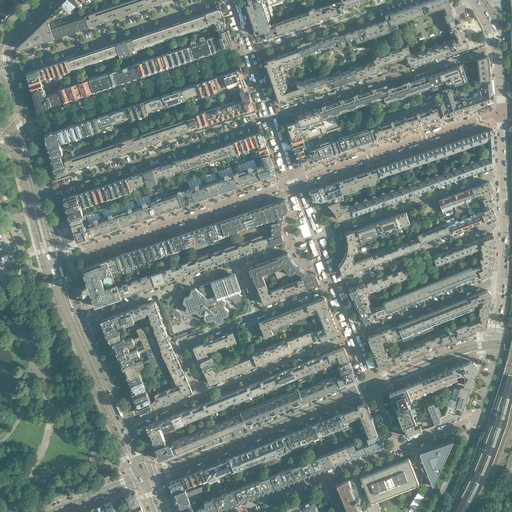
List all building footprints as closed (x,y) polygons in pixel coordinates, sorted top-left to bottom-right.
[(77,4),(73,0),(65,0),(62,3),(70,11),(71,10),(77,4)] [(104,21),(161,2),(166,0),(128,0),(129,1),(115,5),(115,3),(109,5),(109,7),(85,16),(88,26),(99,23),(104,21)] [(324,19),(320,8),(315,10),(314,8),(308,10),(310,13),(274,25),(268,5),(283,0),(282,0),(242,0),(243,0),(255,36),(262,34),(262,36),(263,36),(263,38),(264,39),(265,39),(266,38),(266,39),(316,22),(315,20),(318,19),(318,21),(324,19)] [(351,5),(349,0),(339,0),(340,1),(336,2),(338,7),(339,7),(339,8),(344,7),(343,5),(346,4),(347,6),(351,5)] [(437,9),(433,0),(427,0),(422,2),(421,1),(420,1),(424,14),(437,9)] [(450,7),(448,1),(448,0),(433,0),(437,9),(443,7),(443,9),(450,7)] [(424,14),(420,1),(415,3),(415,4),(407,7),(411,18),(412,18),(424,14)] [(344,8),(344,7),(339,8),(339,7),(338,7),(336,2),(335,3),(337,11),(339,10),(340,13),(342,13),(343,12),(344,11),(344,10),(344,9),(344,8)] [(70,11),(62,3),(62,4),(59,7),(58,7),(65,14),(71,12),(70,11)] [(338,12),(337,11),(335,3),(320,8),(324,19),(330,17),(330,15),(332,15),(332,16),(340,13),(339,12),(338,12)] [(65,14),(58,7),(55,10),(54,10),(55,11),(59,16),(65,14)] [(411,18),(407,7),(394,11),(398,23),(404,21),(404,22),(408,21),(408,19),(411,18)] [(447,22),(444,15),(445,14),(443,9),(443,7),(437,9),(424,14),(412,18),(417,32),(447,22)] [(454,19),(450,10),(451,9),(450,7),(443,9),(445,14),(444,15),(447,22),(448,21),(454,19)] [(223,17),(220,9),(220,10),(220,9),(219,8),(210,12),(205,13),(208,21),(222,16),(223,18),(223,17)] [(398,23),(394,11),(390,13),(389,12),(388,13),(384,15),(386,19),(385,20),(383,20),(387,32),(398,28),(396,23),(398,23)] [(209,24),(208,21),(205,13),(191,18),(195,29),(209,24)] [(54,38),(50,27),(49,22),(52,18),(53,18),(50,15),(43,22),(47,34),(42,36),(44,41),(54,38)] [(88,26),(85,16),(85,15),(67,21),(71,32),(72,32),(73,32),(73,31),(78,30),(79,30),(80,30),(80,29),(81,29),(85,27),(86,27),(87,27),(88,27),(88,26)] [(224,21),(223,18),(222,16),(208,21),(209,24),(209,26),(214,24),(216,28),(213,29),(213,30),(226,26),(224,21)] [(195,29),(191,18),(176,23),(180,34),(195,29)] [(422,47),(453,36),(454,39),(451,40),(452,40),(446,42),(445,42),(443,43),(440,44),(444,55),(446,54),(446,55),(447,55),(447,54),(449,53),(449,54),(451,53),(452,52),(453,52),(454,52),(456,52),(456,51),(457,51),(458,51),(459,51),(459,50),(461,49),(456,33),(463,31),(463,30),(463,29),(462,27),(461,26),(462,25),(461,23),(460,23),(460,22),(455,24),(454,19),(448,21),(447,22),(417,32),(422,47)] [(387,32),(383,20),(379,22),(378,22),(376,23),(375,23),(371,25),(374,36),(387,32)] [(71,32),(67,21),(50,27),(54,38),(55,38),(56,38),(57,37),(61,35),(62,35),(63,35),(64,35),(64,34),(69,33),(70,33),(71,33),(71,32)] [(47,34),(43,22),(33,32),(31,34),(33,39),(37,37),(39,43),(44,41),(42,36),(47,34)] [(180,34),(176,23),(162,28),(165,39),(180,34)] [(374,36),(371,25),(366,26),(365,26),(363,27),(358,29),(362,40),(374,36)] [(229,36),(226,27),(225,26),(226,26),(213,30),(211,31),(213,36),(215,41),(229,36)] [(165,39),(162,28),(147,33),(151,44),(165,39)] [(345,45),(344,42),(346,41),(345,40),(346,39),(347,40),(349,45),(362,40),(358,29),(353,31),(353,30),(350,31),(350,32),(344,34),(339,36),(338,32),(337,32),(336,31),(333,33),(332,34),(321,37),(320,37),(317,38),(316,38),(315,38),(316,39),(305,43),(304,42),(301,43),(300,44),(297,45),(298,49),(301,57),(301,56),(338,43),(339,47),(345,45)] [(468,47),(466,39),(464,34),(464,32),(463,31),(456,33),(461,49),(463,49),(464,49),(464,48),(468,47)] [(151,44),(147,33),(132,38),(136,49),(151,44)] [(212,52),(207,38),(205,33),(201,34),(202,37),(207,53),(212,52)] [(39,43),(37,37),(33,39),(31,34),(19,45),(19,46),(19,47),(19,48),(19,49),(20,49),(21,49),(30,46),(39,43)] [(198,56),(193,41),(191,36),(187,37),(189,43),(194,58),(198,56)] [(218,50),(218,49),(215,41),(213,36),(207,38),(212,52),(218,50)] [(232,45),(229,36),(215,41),(218,49),(225,47),(232,45)] [(207,53),(202,37),(200,38),(201,41),(198,42),(203,55),(207,53)] [(137,54),(136,49),(132,38),(116,43),(119,53),(121,60),(137,54)] [(203,55),(198,42),(196,43),(195,40),(193,41),(198,56),(203,55)] [(119,53),(116,43),(105,47),(99,49),(103,59),(109,57),(110,60),(114,58),(113,56),(119,53)] [(194,58),(189,43),(186,44),(187,46),(184,47),(188,60),(192,58),(194,58)] [(342,84),(380,71),(382,70),(382,68),(381,68),(380,66),(402,58),(403,58),(404,58),(404,59),(406,58),(408,63),(408,64),(408,66),(409,66),(409,67),(420,63),(420,64),(421,63),(422,63),(423,62),(424,63),(425,62),(424,62),(426,61),(423,50),(420,51),(420,50),(417,51),(417,52),(413,54),(413,53),(411,53),(410,53),(407,43),(402,45),(402,46),(371,57),(373,62),(353,68),(353,69),(330,76),(328,70),(327,69),(322,71),(321,72),(322,74),(301,81),(299,77),(298,77),(295,68),(295,67),(304,64),(301,57),(298,49),(297,49),(295,50),(294,51),(293,51),(292,51),(290,51),(290,52),(289,52),(288,52),(286,53),(285,54),(284,53),(282,54),(282,55),(280,55),(278,56),(277,56),(264,61),(277,101),(283,99),(283,100),(285,99),(286,99),(291,97),(292,97),(292,96),(296,94),(297,95),(299,94),(299,93),(300,93),(301,93),(302,93),(302,92),(304,92),(305,92),(305,93),(306,92),(307,91),(328,84),(330,88),(332,87),(333,88),(338,87),(337,85),(338,85),(339,86),(342,85),(342,84)] [(444,55),(440,44),(437,45),(434,46),(429,48),(428,47),(426,48),(426,49),(423,50),(426,61),(429,60),(429,61),(430,60),(431,59),(432,60),(433,59),(437,57),(437,58),(438,58),(439,57),(440,56),(441,57),(442,56),(444,55)] [(188,60),(184,47),(178,49),(182,62),(184,61),(186,60),(188,60)] [(103,59),(99,49),(94,51),(89,52),(88,52),(89,53),(84,54),(83,54),(87,64),(93,62),(94,65),(98,64),(97,61),(103,59)] [(182,62),(178,49),(172,51),(176,64),(178,63),(180,62),(182,62)] [(176,64),(172,51),(166,53),(170,65),(172,65),(173,65),(173,64),(176,64)] [(170,65),(166,53),(160,55),(164,67),(166,67),(168,66),(170,65)] [(87,64),(83,54),(67,60),(70,70),(77,68),(78,71),(81,69),(80,66),(87,64)] [(164,68),(164,67),(160,55),(154,57),(158,69),(162,68),(164,68)] [(490,67),(489,57),(488,57),(488,56),(487,56),(476,60),(477,69),(490,67)] [(158,69),(154,57),(148,59),(153,72),(155,71),(158,69)] [(153,72),(148,59),(143,61),(147,73),(150,72),(153,72)] [(147,73),(143,61),(137,63),(141,75),(143,75),(147,73)] [(63,76),(58,63),(53,64),(57,77),(59,81),(63,80),(64,79),(63,76)] [(117,83),(113,71),(110,63),(104,65),(107,73),(111,86),(112,85),(117,83)] [(141,75),(137,63),(113,71),(117,83),(120,82),(121,82),(122,82),(125,81),(132,78),(137,77),(141,75)] [(57,77),(53,64),(49,66),(52,76),(54,75),(55,78),(57,77)] [(469,77),(464,64),(438,73),(441,81),(444,80),(446,84),(442,85),(444,90),(450,88),(451,87),(450,83),(453,82),(454,85),(469,80),(470,80),(469,77)] [(49,80),(44,67),(39,69),(41,75),(45,86),(50,84),(49,80)] [(491,79),(490,71),(490,67),(477,69),(478,81),(483,80),(491,79)] [(41,82),(39,76),(41,75),(39,69),(28,73),(27,75),(27,77),(28,78),(28,80),(29,82),(30,85),(41,82)] [(247,89),(242,73),(240,69),(235,70),(239,83),(238,83),(240,90),(241,91),(247,89)] [(239,83),(235,70),(234,71),(223,74),(230,92),(230,94),(240,90),(238,83),(239,83)] [(111,86),(107,73),(101,75),(105,87),(111,86)] [(443,90),(440,83),(441,82),(441,81),(438,73),(428,76),(432,87),(432,88),(433,88),(435,93),(442,90),(443,90)] [(230,92),(223,74),(218,76),(222,89),(227,87),(227,89),(228,93),(230,92)] [(105,87),(101,75),(89,79),(93,92),(98,90),(100,90),(100,89),(105,87)] [(222,89),(218,76),(212,78),(213,78),(217,91),(221,89),(221,91),(223,91),(222,89)] [(432,87),(428,76),(425,77),(424,77),(420,78),(420,79),(415,81),(418,91),(431,87),(432,87)] [(218,96),(217,91),(213,78),(207,80),(211,93),(214,92),(216,97),(218,96)] [(93,92),(89,79),(83,81),(87,93),(93,92)] [(493,100),(493,94),(492,94),(492,87),(491,80),(491,79),(483,80),(483,83),(480,84),(480,87),(482,87),(482,88),(477,90),(478,91),(473,93),(474,96),(466,99),(456,102),(459,112),(481,104),(486,103),(493,100)] [(70,99),(65,87),(63,80),(59,81),(57,82),(60,92),(63,102),(70,99)] [(211,93),(207,80),(201,82),(205,95),(211,93)] [(87,93),(83,81),(77,83),(81,96),(87,93)] [(418,91),(415,81),(409,83),(408,82),(404,83),(404,85),(399,86),(403,97),(418,91)] [(42,87),(42,85),(41,82),(30,85),(32,90),(42,87)] [(205,95),(201,82),(195,84),(198,95),(199,97),(205,95)] [(81,96),(77,83),(71,85),(76,97),(81,96)] [(198,95),(195,84),(189,86),(189,87),(187,87),(186,87),(181,89),(184,100),(198,95)] [(76,97),(71,85),(65,87),(70,99),(76,97)] [(403,97),(399,86),(388,90),(386,85),(375,89),(374,89),(371,90),(370,91),(365,93),(368,103),(382,99),(383,104),(386,103),(385,102),(388,101),(388,102),(403,97)] [(63,102),(60,92),(46,97),(43,87),(42,87),(32,90),(32,91),(37,111),(49,107),(49,105),(51,105),(52,106),(63,102)] [(251,99),(249,94),(247,88),(247,89),(241,91),(240,91),(242,99),(243,101),(251,99)] [(466,99),(465,96),(466,96),(463,89),(451,93),(450,88),(444,90),(443,90),(442,90),(444,96),(447,105),(456,102),(466,99)] [(184,100),(181,89),(161,96),(164,107),(184,100)] [(368,103),(365,93),(359,95),(358,94),(354,95),(354,96),(349,98),(352,109),(368,103)] [(241,113),(237,101),(235,94),(229,95),(236,114),(241,113)] [(236,114),(229,95),(224,97),(230,116),(236,114)] [(165,108),(164,107),(161,96),(143,101),(148,114),(165,108)] [(416,114),(415,112),(418,111),(419,113),(429,110),(428,108),(431,107),(432,109),(436,107),(440,118),(447,116),(448,116),(452,114),(459,112),(456,102),(447,105),(444,96),(442,96),(442,98),(443,101),(435,103),(434,100),(371,121),(373,128),(378,127),(377,125),(380,124),(380,126),(390,123),(390,120),(393,119),(393,122),(403,118),(403,116),(405,115),(406,117),(416,114)] [(230,116),(224,97),(219,99),(219,101),(225,118),(230,116)] [(352,109),(349,98),(343,100),(342,99),(340,100),(338,101),(338,102),(333,103),(337,114),(352,109)] [(246,111),(243,101),(242,99),(237,101),(241,113),(246,111)] [(254,108),(251,99),(243,101),(246,111),(253,108),(254,108)] [(148,114),(143,101),(143,102),(142,102),(141,102),(136,104),(134,104),(134,105),(132,105),(136,118),(148,114)] [(225,118),(219,101),(214,103),(220,120),(225,118)] [(220,120),(214,103),(209,105),(209,106),(210,108),(213,118),(214,121),(220,120)] [(341,127),(337,114),(333,103),(327,105),(326,105),(323,106),(322,107),(319,108),(322,119),(327,132),(331,131),(336,129),(341,127)] [(136,118),(132,105),(131,105),(130,106),(129,106),(126,107),(130,119),(136,118)] [(130,119),(126,107),(108,113),(112,125),(130,119)] [(423,124),(428,122),(429,123),(431,122),(430,121),(438,119),(438,120),(440,119),(440,118),(436,107),(432,109),(431,107),(428,108),(429,110),(419,113),(418,111),(415,112),(416,114),(406,117),(405,115),(403,116),(403,118),(393,122),(393,119),(390,120),(390,123),(380,126),(380,124),(377,125),(378,127),(373,128),(377,139),(377,140),(379,140),(379,139),(386,136),(387,137),(389,136),(388,135),(393,134),(394,135),(398,133),(398,132),(403,131),(403,132),(405,131),(405,130),(412,127),(413,128),(415,128),(414,127),(419,125),(420,126),(424,125),(423,124)] [(213,118),(210,108),(209,108),(209,110),(205,111),(209,123),(214,122),(214,121),(213,118)] [(304,125),(322,119),(319,108),(316,109),(316,108),(315,108),(313,109),(313,110),(307,112),(307,111),(306,111),(305,112),(304,112),(305,113),(297,115),(299,120),(298,120),(297,119),(296,120),(295,120),(296,121),(286,124),(287,125),(286,126),(290,138),(306,133),(304,125)] [(209,123),(205,111),(199,113),(203,125),(209,123)] [(198,127),(194,115),(193,113),(186,115),(187,118),(153,130),(152,127),(135,133),(136,136),(119,141),(118,139),(112,141),(113,144),(91,151),(71,158),(70,155),(63,157),(64,160),(66,165),(68,171),(198,127)] [(112,125),(108,113),(97,117),(101,129),(112,125)] [(203,125),(199,113),(194,115),(198,127),(203,125)] [(101,129),(97,117),(91,119),(95,131),(97,137),(99,136),(98,134),(100,133),(101,136),(103,135),(101,129)] [(95,131),(91,119),(85,121),(89,133),(95,131)] [(327,132),(322,119),(304,125),(306,133),(307,133),(309,138),(312,137),(317,136),(322,134),(327,132)] [(372,141),(365,121),(364,119),(360,121),(363,131),(367,143),(372,141)] [(373,128),(371,121),(370,120),(365,121),(372,141),(377,139),(373,128)] [(89,133),(85,121),(80,123),(83,135),(89,133)] [(83,135),(80,123),(74,125),(78,136),(83,135)] [(362,144),(358,133),(355,123),(350,124),(354,134),(357,146),(362,144)] [(78,136),(74,125),(74,124),(68,126),(68,127),(72,138),(78,136)] [(72,138),(68,127),(62,128),(66,140),(72,138)] [(66,140),(62,128),(62,129),(61,129),(57,130),(60,141),(61,142),(66,140)] [(348,149),(344,136),(339,138),(337,132),(336,129),(331,131),(332,133),(335,141),(339,152),(348,149)] [(60,141),(57,130),(54,131),(52,132),(50,132),(49,133),(47,134),(46,134),(45,134),(45,135),(45,136),(42,137),(45,146),(45,147),(48,146),(59,142),(59,141),(60,141)] [(367,143),(363,131),(358,133),(362,144),(367,143)] [(491,142),(487,131),(482,132),(485,141),(488,140),(488,142),(491,142)] [(266,144),(263,135),(262,133),(261,132),(256,134),(260,146),(266,144)] [(309,143),(309,142),(308,139),(309,138),(307,133),(306,133),(290,138),(293,149),(309,143)] [(353,147),(349,136),(348,133),(343,134),(344,136),(348,149),(353,147)] [(260,146),(256,134),(251,135),(255,145),(257,144),(258,147),(260,146)] [(325,144),(323,136),(322,134),(317,136),(318,138),(321,146),(324,157),(329,155),(325,144)] [(357,146),(354,134),(349,136),(353,147),(357,146)] [(482,145),(478,134),(474,135),(477,144),(479,143),(480,145),(482,145)] [(250,147),(247,137),(242,139),(246,151),(248,151),(249,150),(248,148),(250,147)] [(473,148),(469,137),(465,138),(468,147),(470,146),(471,148),(473,148)] [(246,151),(242,139),(237,140),(240,150),(244,149),(244,152),(246,151)] [(464,151),(460,140),(456,141),(459,150),(461,149),(462,151),(464,151)] [(339,152),(335,141),(330,142),(334,154),(339,152)] [(61,148),(59,142),(48,146),(50,152),(61,148)] [(236,153),(233,142),(219,147),(222,158),(236,153)] [(320,159),(316,148),(314,142),(309,143),(315,160),(320,159)] [(334,154),(330,142),(325,144),(329,155),(334,154)] [(491,142),(488,142),(487,142),(487,148),(485,149),(485,150),(494,150),(493,142),(491,142)] [(315,160),(309,143),(293,149),(299,164),(301,165),(315,160)] [(455,154),(452,143),(447,144),(450,153),(452,152),(453,154),(455,154)] [(257,152),(268,149),(266,144),(260,146),(258,147),(259,149),(257,150),(256,148),(251,149),(253,154),(254,153),(257,152)] [(324,157),(321,146),(316,148),(320,159),(324,157)] [(446,157),(443,146),(438,147),(441,156),(443,155),(444,157),(446,157)] [(222,158),(219,147),(205,151),(209,162),(222,158)] [(63,154),(61,148),(50,152),(51,158),(60,155),(63,154)] [(437,160),(434,149),(429,150),(432,159),(434,158),(435,160),(437,160)] [(494,158),(494,150),(485,150),(485,152),(488,152),(488,157),(488,159),(494,158)] [(209,163),(209,162),(205,151),(199,153),(202,164),(203,165),(208,163),(209,163)] [(429,163),(425,152),(420,153),(423,162),(426,161),(426,163),(429,163)] [(202,164),(199,153),(180,160),(183,168),(184,171),(185,171),(184,170),(202,164)] [(275,172),(273,165),(269,154),(261,156),(256,158),(254,159),(261,179),(274,174),(275,172)] [(62,160),(60,155),(51,158),(53,163),(62,160)] [(420,166),(416,155),(412,156),(414,165),(417,164),(417,166),(420,166)] [(489,166),(485,158),(483,159),(482,157),(480,157),(484,168),(489,166)] [(494,164),(494,158),(488,159),(488,157),(485,158),(489,166),(494,164)] [(411,169),(407,158),(403,159),(406,168),(408,167),(409,169),(411,169)] [(261,179),(254,159),(236,165),(242,185),(261,179)] [(65,166),(64,163),(63,164),(62,160),(53,163),(54,167),(53,167),(53,170),(65,166)] [(174,171),(183,168),(180,160),(153,169),(155,177),(165,174),(165,176),(174,173),(174,171)] [(480,169),(477,161),(474,162),(473,160),(471,160),(475,171),(480,169)] [(402,172),(398,161),(394,162),(397,171),(399,170),(400,172),(402,172)] [(242,185),(236,165),(235,163),(230,165),(231,167),(237,186),(242,185)] [(471,173),(468,164),(465,165),(464,163),(463,164),(466,174),(471,173)] [(393,175),(389,164),(385,165),(388,174),(390,173),(391,175),(393,175)] [(68,171),(66,165),(65,166),(53,170),(54,172),(55,172),(56,175),(61,174),(61,173),(68,171)] [(462,176),(459,167),(456,168),(455,166),(454,167),(457,177),(462,176)] [(237,186),(231,167),(188,182),(194,201),(237,186)] [(384,178),(380,167),(376,169),(379,177),(382,176),(382,178),(384,178)] [(157,181),(155,177),(153,169),(142,172),(145,182),(149,192),(153,191),(151,183),(157,181)] [(381,185),(379,177),(376,169),(338,181),(343,198),(381,185)] [(453,179),(450,170),(447,171),(447,169),(445,170),(449,180),(453,179)] [(145,182),(142,172),(128,177),(131,186),(145,182)] [(444,182),(441,174),(438,175),(438,172),(436,173),(440,184),(444,182)] [(435,185),(432,177),(430,178),(429,176),(427,176),(431,187),(435,185)] [(132,190),(131,186),(128,177),(123,179),(127,191),(132,190)] [(127,191),(123,179),(118,181),(122,193),(127,191)] [(426,188),(423,180),(421,181),(420,179),(418,179),(422,190),(426,188)] [(194,201),(188,182),(187,180),(178,183),(178,185),(185,204),(194,201)] [(123,196),(122,193),(118,181),(112,183),(116,195),(116,196),(118,202),(124,201),(123,196)] [(343,198),(338,181),(322,187),(328,203),(343,198)] [(491,191),(491,189),(493,188),(491,182),(489,181),(482,184),(481,184),(480,184),(480,185),(471,188),(475,198),(490,192),(491,191)] [(116,195),(112,183),(112,182),(106,184),(106,185),(110,197),(116,195)] [(418,192),(418,191),(415,183),(412,184),(411,182),(409,182),(413,193),(418,192)] [(93,236),(185,204),(178,185),(87,216),(88,219),(93,236)] [(110,197),(106,185),(104,185),(102,186),(101,186),(105,199),(110,197)] [(409,195),(406,186),(403,187),(402,185),(401,186),(404,196),(409,195)] [(105,199),(101,186),(95,188),(99,201),(105,199)] [(328,203),(322,187),(322,186),(311,190),(310,190),(309,190),(308,191),(308,192),(309,193),(310,192),(312,199),(314,199),(317,200),(320,200),(323,202),(325,203),(327,203),(328,203)] [(99,201),(95,188),(89,190),(93,203),(99,201)] [(400,198),(397,189),(394,190),(393,188),(392,189),(395,199),(400,198)] [(476,201),(475,198),(471,188),(457,193),(452,195),(453,195),(446,197),(445,198),(438,200),(442,211),(448,209),(452,208),(452,206),(454,205),(456,213),(468,209),(465,201),(467,201),(468,202),(472,201),(473,202),(476,201)] [(93,203),(89,190),(83,192),(87,204),(92,203),(93,203)] [(391,201),(388,192),(385,193),(384,191),(383,192),(387,203),(391,201)] [(87,204),(83,192),(78,194),(79,199),(82,206),(87,204)] [(494,202),(494,201),(493,199),(493,198),(493,197),(492,197),(491,194),(490,192),(475,198),(476,201),(480,209),(490,206),(492,205),(494,204),(494,202)] [(79,202),(78,199),(79,199),(78,194),(63,199),(66,206),(79,202)] [(382,204),(379,196),(376,197),(376,194),(374,195),(378,206),(382,204)] [(351,215),(347,205),(345,198),(344,198),(343,198),(328,203),(327,203),(327,204),(331,208),(333,210),(335,213),(336,215),(338,218),(340,219),(351,215)] [(373,207),(370,199),(367,200),(367,198),(365,198),(369,209),(373,207)] [(286,213),(289,208),(288,205),(286,200),(284,199),(273,203),(279,221),(283,220),(284,216),(283,214),(286,213)] [(364,210),(361,202),(359,203),(358,201),(356,201),(360,212),(364,210)] [(81,208),(79,202),(66,206),(68,213),(81,208)] [(279,221),(273,203),(268,205),(273,219),(268,221),(269,225),(279,221)] [(355,214),(352,205),(350,206),(349,204),(347,205),(351,215),(355,214)] [(273,219),(268,205),(263,207),(268,221),(273,219)] [(496,215),(493,207),(492,205),(490,206),(480,209),(480,211),(480,212),(484,221),(487,220),(489,219),(490,219),(491,219),(491,218),(495,217),(496,215)] [(269,225),(268,221),(263,207),(234,217),(238,230),(239,233),(257,227),(259,233),(267,230),(266,226),(269,225)] [(83,214),(81,208),(68,213),(69,219),(83,214)] [(476,224),(484,221),(480,212),(474,214),(474,213),(470,215),(471,216),(467,218),(466,215),(460,217),(461,220),(458,221),(457,220),(455,221),(453,217),(446,220),(446,221),(450,232),(451,233),(459,230),(465,228),(469,226),(476,224)] [(88,219),(87,216),(86,213),(83,214),(69,219),(71,225),(88,219)] [(407,227),(402,213),(398,214),(402,225),(403,224),(405,228),(407,227)] [(311,217),(317,233),(322,231),(316,215),(311,217)] [(399,230),(394,216),(379,221),(384,234),(393,231),(393,233),(399,231),(399,230)] [(238,230),(234,217),(229,218),(233,231),(238,230)] [(233,231),(229,218),(224,220),(229,233),(233,231)] [(93,236),(88,219),(71,225),(76,241),(93,236)] [(229,233),(224,220),(219,222),(224,234),(229,233)] [(282,229),(282,224),(283,220),(279,221),(269,225),(266,226),(267,230),(270,238),(282,233),(282,229)] [(384,234),(379,221),(375,222),(379,233),(381,232),(382,236),(384,235),(384,234)] [(450,232),(446,221),(431,227),(435,237),(438,236),(439,237),(441,236),(441,235),(450,232)] [(224,234),(219,222),(213,224),(217,236),(218,239),(225,237),(224,234)] [(379,233),(375,222),(375,223),(356,229),(359,236),(360,241),(361,243),(369,240),(369,238),(374,236),(374,235),(379,233)] [(217,236),(213,224),(207,226),(212,238),(217,236)] [(212,238),(207,226),(202,227),(207,239),(212,238)] [(209,246),(207,239),(202,227),(197,229),(201,241),(204,248),(209,246)] [(262,247),(282,240),(283,238),(282,233),(270,238),(267,230),(259,233),(257,227),(239,233),(239,234),(238,235),(239,239),(240,242),(231,245),(235,257),(262,247)] [(426,241),(435,237),(431,227),(420,231),(421,233),(416,235),(416,236),(412,238),(416,248),(421,246),(420,243),(423,242),(424,243),(426,242),(426,241)] [(201,241),(197,229),(191,231),(196,243),(201,241)] [(359,236),(356,229),(344,234),(345,235),(345,236),(345,237),(345,238),(346,240),(359,236)] [(196,243),(191,231),(186,233),(192,249),(197,247),(196,243)] [(192,249),(186,233),(181,235),(187,251),(192,249)] [(494,243),(493,241),(495,241),(492,234),(468,243),(472,251),(476,250),(480,248),(481,250),(485,248),(485,247),(494,243)] [(187,252),(187,251),(181,235),(171,238),(175,250),(177,255),(187,252)] [(360,241),(359,236),(346,240),(346,242),(346,243),(346,244),(346,246),(360,241)] [(175,250),(171,238),(166,240),(170,252),(175,250)] [(416,248),(412,238),(391,245),(395,256),(404,253),(404,254),(407,253),(407,252),(416,248)] [(172,258),(170,252),(166,240),(160,242),(164,254),(166,260),(172,258)] [(366,252),(366,249),(365,246),(363,247),(361,243),(360,241),(346,246),(346,247),(346,248),(345,250),(345,251),(345,252),(345,253),(344,254),(344,256),(344,257),(343,258),(342,259),(341,261),(352,257),(365,252),(366,252)] [(164,254),(160,242),(154,243),(154,244),(158,256),(164,254)] [(235,257),(231,245),(230,243),(217,248),(222,261),(235,257)] [(472,251),(468,243),(464,244),(464,243),(461,244),(462,245),(458,247),(462,257),(472,253),(472,251)] [(493,249),(493,247),(495,247),(494,243),(485,247),(485,248),(481,250),(480,248),(476,250),(478,255),(493,249)] [(158,256),(154,244),(149,245),(153,257),(158,256)] [(153,257),(149,245),(143,247),(147,260),(153,257)] [(395,256),(391,245),(371,253),(375,264),(384,260),(384,261),(387,260),(387,259),(395,256)] [(222,261),(217,248),(216,246),(209,249),(211,252),(204,255),(208,266),(222,261)] [(145,260),(147,260),(143,247),(126,253),(130,265),(132,270),(132,272),(144,268),(143,265),(142,264),(145,262),(145,260)] [(462,257),(458,247),(454,248),(454,247),(451,248),(452,249),(448,251),(452,260),(462,257)] [(494,258),(494,257),(492,253),(495,252),(493,249),(478,255),(482,265),(492,261),(493,261),(492,259),(494,258)] [(452,260),(448,251),(439,254),(439,253),(436,254),(436,255),(433,256),(436,266),(452,260)] [(370,266),(365,252),(352,257),(357,269),(357,270),(358,270),(370,266)] [(375,264),(371,253),(368,255),(366,252),(365,252),(370,266),(375,264)] [(130,265),(126,253),(120,255),(124,267),(130,265)] [(208,266),(204,255),(198,257),(196,253),(190,256),(195,271),(208,266)] [(319,283),(316,276),(315,274),(313,274),(311,273),(310,273),(308,272),(306,272),(304,271),(303,270),(302,269),(300,268),(299,267),(298,267),(298,266),(297,265),(295,264),(293,262),(292,261),(291,259),(291,258),(290,257),(289,255),(288,254),(286,254),(286,253),(278,256),(278,257),(285,275),(299,270),(302,278),(306,288),(319,283)] [(124,267),(120,255),(114,257),(119,269),(121,276),(124,275),(123,273),(124,273),(123,269),(125,269),(124,267)] [(195,271),(190,256),(183,258),(184,262),(177,264),(181,276),(195,271)] [(285,275),(278,257),(278,256),(264,262),(267,272),(273,270),(276,278),(285,275)] [(119,269),(114,257),(107,259),(112,273),(117,271),(117,270),(119,269)] [(357,269),(352,257),(341,261),(340,262),(339,264),(338,264),(342,274),(357,269)] [(114,278),(112,273),(107,259),(106,260),(106,259),(82,268),(86,280),(83,281),(83,280),(82,281),(84,285),(79,287),(81,293),(86,291),(87,295),(87,296),(88,296),(88,295),(91,294),(95,306),(119,298),(121,297),(118,287),(117,288),(114,278)] [(494,270),(493,269),(492,265),(494,264),(493,261),(492,261),(482,265),(476,267),(478,271),(483,269),(484,271),(479,273),(480,277),(492,273),(492,271),(494,270)] [(262,274),(267,272),(264,262),(255,265),(255,266),(253,267),(253,266),(249,267),(248,269),(255,286),(265,282),(262,274)] [(181,276),(177,264),(168,267),(167,264),(160,266),(162,271),(165,281),(181,276)] [(465,282),(461,271),(459,266),(449,270),(451,275),(455,286),(465,282)] [(479,273),(478,271),(476,267),(471,269),(471,267),(470,267),(466,269),(470,280),(475,278),(475,279),(478,278),(480,277),(479,273)] [(387,313),(384,304),(372,309),(366,293),(377,289),(378,291),(407,280),(408,283),(411,282),(409,276),(408,277),(404,268),(364,284),(363,283),(353,287),(348,289),(351,297),(353,303),(354,303),(361,323),(362,323),(368,321),(387,313)] [(470,280),(466,269),(461,271),(465,282),(470,280)] [(165,281),(162,271),(151,274),(151,275),(155,285),(165,281)] [(225,300),(222,297),(224,296),(224,297),(226,298),(228,297),(230,298),(232,298),(236,301),(240,299),(241,294),(238,291),(241,290),(240,289),(235,273),(231,274),(227,276),(221,278),(215,280),(215,281),(214,280),(211,281),(210,281),(211,282),(200,286),(199,288),(197,289),(195,287),(191,289),(190,294),(188,296),(184,297),(183,302),(186,305),(186,310),(189,313),(194,311),(196,312),(200,315),(204,314),(203,318),(207,321),(211,319),(214,320),(218,323),(222,321),(223,317),(228,315),(229,310),(225,307),(224,305),(225,300)] [(121,297),(155,285),(151,275),(147,277),(147,276),(141,278),(141,279),(138,280),(137,279),(131,281),(131,283),(128,284),(127,283),(121,285),(122,286),(118,287),(121,297)] [(455,286),(451,275),(446,276),(450,288),(455,286)] [(450,288),(446,276),(441,278),(445,290),(450,288)] [(306,288),(302,278),(288,283),(292,293),(298,291),(299,290),(300,290),(301,290),(301,289),(302,289),(306,288)] [(445,290),(441,278),(436,280),(441,291),(445,290)] [(441,291),(436,280),(431,282),(436,293),(441,291)] [(263,303),(268,291),(265,282),(255,286),(257,290),(258,291),(257,291),(258,293),(258,294),(261,303),(263,303)] [(436,293),(431,282),(427,284),(431,295),(436,293)] [(292,293),(288,283),(274,288),(278,299),(284,296),(284,295),(285,296),(287,295),(287,294),(288,295),(292,293)] [(431,295),(427,284),(422,286),(426,297),(431,295)] [(426,297),(422,286),(417,288),(421,299),(426,297)] [(412,303),(407,292),(406,287),(396,291),(397,296),(402,307),(412,303)] [(278,299),(274,288),(268,291),(263,303),(264,304),(273,301),(273,300),(274,300),(275,300),(276,299),(277,299),(278,299)] [(421,299),(417,288),(412,290),(417,301),(421,299)] [(417,301),(412,290),(407,292),(412,303),(417,301)] [(490,299),(491,294),(491,293),(490,293),(490,292),(489,291),(489,290),(488,290),(487,290),(486,290),(485,290),(476,294),(469,296),(473,307),(475,306),(475,305),(475,304),(477,304),(478,304),(479,304),(481,301),(489,302),(489,300),(490,299)] [(402,307),(397,296),(392,298),(397,309),(402,307)] [(474,308),(473,307),(469,296),(464,298),(469,309),(473,308),(474,308)] [(338,332),(331,315),(324,297),(322,298),(321,298),(318,299),(318,300),(314,301),(310,302),(304,305),(300,306),(301,306),(300,306),(305,318),(311,316),(313,322),(314,322),(316,327),(312,329),(316,339),(317,341),(318,341),(326,338),(326,337),(330,336),(331,336),(335,335),(335,334),(338,332)] [(397,309),(392,298),(387,300),(392,311),(397,309)] [(469,309),(464,298),(460,300),(464,311),(469,309)] [(392,311),(387,300),(383,302),(384,304),(387,313),(392,311)] [(464,311),(460,300),(455,302),(459,313),(464,311)] [(158,310),(157,309),(156,306),(157,305),(156,304),(155,302),(155,301),(154,301),(145,304),(144,304),(142,305),(146,314),(148,313),(150,317),(160,314),(159,311),(158,310)] [(488,311),(489,306),(488,305),(489,304),(489,303),(489,302),(481,301),(479,304),(479,305),(479,306),(479,310),(488,311)] [(459,313),(455,302),(440,308),(445,319),(449,317),(451,322),(456,320),(455,315),(459,313)] [(146,315),(146,314),(142,305),(130,309),(130,310),(133,319),(146,315)] [(305,318),(300,306),(297,307),(296,308),(295,308),(290,310),(287,311),(286,311),(291,323),(305,318)] [(445,319),(440,308),(436,310),(440,321),(445,319)] [(133,319),(130,310),(124,312),(128,323),(134,321),(133,319)] [(442,325),(440,321),(436,310),(426,313),(431,325),(435,323),(437,327),(442,325)] [(486,320),(487,320),(487,318),(487,317),(488,311),(479,310),(478,318),(474,320),(478,330),(484,327),(485,327),(485,326),(486,326),(486,325),(486,324),(487,323),(486,322),(486,320)] [(291,323),(286,311),(283,312),(283,313),(276,315),(273,316),(273,317),(277,328),(291,323)] [(128,323),(124,312),(122,312),(120,312),(121,313),(119,314),(123,325),(123,327),(129,325),(128,323)] [(433,329),(431,325),(426,313),(390,328),(394,337),(401,334),(403,341),(414,337),(412,333),(414,332),(414,331),(421,329),(422,333),(433,329)] [(123,325),(119,314),(114,315),(118,327),(123,325)] [(164,327),(161,320),(160,318),(161,317),(161,316),(160,314),(150,317),(155,333),(156,332),(157,335),(166,332),(165,329),(164,328),(164,327)] [(118,327),(114,315),(102,319),(101,320),(100,321),(101,322),(105,331),(115,327),(118,327)] [(277,328),(273,317),(272,317),(272,316),(269,318),(263,320),(262,320),(259,321),(259,322),(259,323),(260,325),(259,325),(259,326),(260,327),(261,327),(263,334),(262,335),(263,337),(264,337),(273,334),(272,330),(277,328)] [(478,330),(474,320),(461,325),(465,335),(469,334),(469,333),(470,333),(471,333),(472,332),(473,332),(478,330)] [(465,335),(461,325),(448,330),(452,340),(458,338),(458,337),(459,338),(460,337),(460,336),(461,337),(465,335)] [(115,348),(145,335),(142,326),(136,329),(140,336),(133,339),(132,337),(125,340),(125,341),(124,342),(123,338),(121,338),(112,342),(114,346),(115,346),(115,347),(114,348),(115,348)] [(118,333),(115,327),(105,331),(107,337),(118,333)] [(316,339),(312,329),(312,328),(296,335),(297,335),(285,340),(288,348),(290,352),(297,349),(296,347),(316,339)] [(381,369),(439,346),(452,340),(448,330),(411,344),(410,342),(406,344),(408,348),(400,351),(400,350),(399,351),(393,353),(387,339),(394,337),(390,328),(368,337),(367,338),(368,338),(367,338),(368,340),(368,341),(368,342),(369,342),(378,364),(378,365),(378,366),(379,366),(379,368),(380,369),(381,369)] [(170,344),(169,340),(168,340),(167,335),(166,332),(157,335),(147,338),(148,341),(150,347),(152,350),(170,344)] [(206,352),(231,343),(233,348),(238,346),(233,333),(233,332),(228,334),(227,333),(222,335),(222,336),(213,339),(212,338),(207,341),(193,347),(193,348),(199,361),(209,357),(207,353),(206,353),(206,352)] [(118,333),(107,337),(110,342),(110,343),(112,342),(121,338),(118,333)] [(128,346),(134,344),(135,343),(134,341),(141,338),(143,343),(148,341),(147,338),(145,335),(115,348),(115,349),(116,348),(117,350),(115,350),(116,351),(115,351),(117,354),(128,350),(126,346),(127,345),(127,346),(128,346)] [(288,348),(285,340),(278,342),(283,355),(290,352),(288,348)] [(138,351),(138,349),(137,349),(130,352),(130,353),(129,353),(128,350),(117,354),(119,358),(120,358),(121,359),(119,360),(120,360),(150,347),(148,341),(143,343),(145,348),(138,351)] [(283,355),(278,342),(275,344),(274,343),(271,344),(272,345),(265,348),(270,360),(283,355)] [(177,357),(170,344),(152,350),(153,353),(156,359),(158,364),(158,365),(166,363),(177,357)] [(349,360),(347,355),(344,346),(327,353),(332,367),(337,365),(349,360)] [(133,358),(140,355),(140,354),(139,353),(146,350),(148,355),(153,353),(152,350),(150,347),(120,360),(120,361),(121,360),(122,361),(121,362),(122,366),(133,361),(131,358),(132,357),(132,358),(133,358)] [(270,360),(265,348),(261,349),(261,348),(258,349),(258,350),(251,353),(252,355),(256,365),(270,360)] [(143,362),(143,361),(142,361),(136,363),(135,364),(135,365),(133,361),(122,366),(124,370),(125,369),(126,371),(125,371),(125,372),(156,359),(153,353),(148,355),(150,360),(143,362)] [(332,367),(327,353),(311,360),(315,370),(323,367),(325,372),(333,369),(333,368),(332,367)] [(210,384),(247,369),(256,365),(252,355),(218,368),(219,370),(216,371),(214,367),(204,371),(209,383),(210,383),(210,384)] [(202,367),(213,361),(211,356),(209,357),(199,361),(202,367)] [(184,373),(177,357),(166,363),(167,365),(168,365),(173,375),(172,375),(173,378),(184,373)] [(138,370),(145,367),(145,366),(144,365),(151,362),(153,367),(158,364),(156,359),(125,372),(126,372),(127,373),(126,374),(127,378),(138,373),(136,369),(137,369),(138,369),(138,370)] [(306,374),(315,370),(311,360),(297,365),(304,381),(308,379),(306,374)] [(351,365),(349,360),(337,365),(339,370),(351,365)] [(204,371),(214,367),(215,366),(213,361),(202,367),(204,371)] [(456,380),(454,375),(459,373),(462,372),(462,371),(463,371),(463,372),(464,373),(465,375),(467,375),(467,377),(466,379),(465,379),(463,384),(471,387),(473,379),(472,378),(473,376),(474,376),(477,367),(475,366),(476,365),(473,362),(471,363),(471,361),(406,387),(410,398),(456,380)] [(304,381),(297,365),(284,371),(288,381),(297,377),(299,383),(304,381)] [(336,376),(341,374),(353,370),(351,365),(339,370),(337,371),(334,372),(336,375),(336,376)] [(342,379),(355,374),(353,370),(341,374),(342,379)] [(279,385),(288,381),(284,371),(270,376),(276,391),(277,391),(281,390),(279,385)] [(143,379),(140,373),(138,373),(127,378),(126,379),(128,385),(131,384),(143,379)] [(191,388),(188,380),(184,373),(173,378),(174,380),(175,380),(177,385),(173,387),(178,397),(189,393),(190,391),(191,388)] [(353,380),(356,379),(356,378),(355,374),(342,379),(340,380),(339,378),(337,379),(340,386),(353,380)] [(333,388),(334,387),(337,386),(337,387),(340,386),(337,379),(336,376),(336,375),(299,390),(303,400),(307,399),(307,398),(308,398),(309,398),(317,395),(317,394),(318,394),(319,394),(326,391),(327,390),(328,390),(333,388)] [(276,391),(270,376),(269,376),(268,377),(254,383),(258,393),(263,391),(265,395),(276,391)] [(511,376),(509,376),(496,417),(492,430),(486,445),(479,463),(470,483),(456,511),(454,511),(469,511),(482,488),(491,466),(499,449),(503,433),(508,420),(511,404),(511,376)] [(134,390),(142,386),(150,383),(148,380),(144,382),(143,379),(131,384),(134,390)] [(250,396),(258,393),(254,383),(242,388),(239,388),(239,389),(243,399),(245,404),(252,401),(250,396)] [(133,397),(146,391),(149,390),(148,387),(144,389),(142,386),(134,390),(131,391),(133,397)] [(461,415),(469,392),(470,388),(463,386),(462,387),(460,387),(455,401),(449,399),(444,414),(441,415),(438,405),(435,406),(434,403),(427,406),(435,425),(461,415)] [(178,397),(173,387),(171,387),(170,387),(164,389),(164,390),(162,391),(166,402),(178,397)] [(414,408),(413,403),(410,398),(406,387),(390,393),(389,394),(390,394),(394,405),(394,406),(396,410),(398,414),(399,416),(402,425),(402,426),(416,421),(419,419),(417,415),(417,413),(414,408)] [(239,389),(239,388),(237,390),(226,394),(230,404),(243,399),(239,389)] [(303,400),(299,390),(298,388),(292,391),(297,403),(301,401),(303,400)] [(136,402),(148,396),(146,391),(133,397),(136,402)] [(166,402),(162,391),(160,392),(159,391),(154,393),(156,398),(153,400),(151,401),(150,402),(152,407),(166,402)] [(297,403),(292,391),(286,393),(291,405),(293,404),(297,403)] [(291,405),(286,393),(281,395),(285,407),(286,407),(291,405)] [(230,404),(226,394),(215,399),(212,399),(212,400),(212,399),(216,410),(230,404)] [(285,407),(281,395),(275,398),(280,410),(285,407)] [(152,407),(150,402),(151,401),(148,396),(136,402),(138,407),(140,411),(142,412),(151,408),(152,407)] [(280,410),(275,398),(269,400),(274,412),(278,411),(280,410)] [(218,414),(216,410),(212,399),(212,400),(212,399),(210,401),(197,406),(201,416),(209,413),(211,417),(218,414)] [(274,412),(269,400),(263,402),(268,414),(270,414),(274,412)] [(268,414),(263,402),(257,405),(262,417),(263,417),(262,417),(268,414)] [(370,416),(367,408),(368,408),(369,408),(366,402),(357,406),(358,407),(355,408),(359,416),(358,416),(360,421),(371,417),(370,416)] [(262,417),(257,405),(252,407),(257,419),(262,417)] [(201,416),(197,406),(184,411),(182,411),(181,412),(185,422),(201,416)] [(257,419),(252,407),(246,409),(251,421),(255,420),(254,420),(257,419)] [(359,416),(355,408),(355,407),(349,410),(353,419),(358,416),(359,416)] [(251,421),(246,409),(240,412),(241,413),(245,424),(247,423),(251,421)] [(353,419),(349,410),(343,412),(346,421),(353,419)] [(185,422),(181,412),(171,416),(175,426),(185,422)] [(348,425),(346,421),(343,412),(337,415),(342,427),(348,425)] [(221,433),(229,430),(230,429),(231,429),(239,426),(239,425),(240,425),(241,425),(245,424),(241,413),(172,441),(173,443),(170,444),(174,453),(180,450),(181,449),(182,449),(190,446),(191,445),(192,445),(200,442),(200,441),(201,441),(202,441),(209,438),(210,437),(211,437),(212,437),(219,434),(220,433),(221,433)] [(342,427),(337,415),(331,417),(336,429),(342,427)] [(175,426),(171,416),(165,418),(169,428),(175,426)] [(336,429),(331,417),(326,419),(325,419),(330,432),(336,429)] [(362,425),(372,421),(371,417),(360,421),(362,425)] [(169,428),(165,418),(160,420),(163,426),(164,430),(169,428)] [(330,432),(325,419),(325,420),(320,422),(325,434),(330,432)] [(163,426),(160,420),(147,425),(146,426),(146,427),(147,427),(148,431),(159,427),(163,426)] [(363,429),(374,425),(372,421),(362,425),(363,429)] [(422,430),(420,425),(418,426),(416,421),(402,426),(403,428),(404,431),(406,436),(422,430)] [(325,434),(320,422),(316,423),(314,424),(319,436),(325,434)] [(319,436),(314,424),(312,425),(308,426),(308,427),(313,439),(319,436)] [(365,433),(376,429),(374,425),(363,429),(365,433)] [(161,433),(159,427),(148,431),(151,437),(161,433)] [(313,439),(308,427),(302,429),(307,441),(313,439)] [(307,441),(302,429),(297,431),(296,431),(301,443),(307,441)] [(367,437),(377,433),(376,429),(365,433),(367,437)] [(302,445),(301,443),(296,431),(291,433),(296,446),(296,448),(302,445)] [(163,438),(161,433),(151,437),(150,437),(151,441),(152,440),(153,442),(163,438)] [(296,446),(291,433),(285,436),(290,448),(296,446)] [(380,439),(377,433),(367,437),(366,438),(368,442),(368,441),(369,443),(380,439)] [(290,448),(285,436),(279,438),(284,450),(290,448)] [(164,438),(163,438),(153,442),(155,448),(166,444),(167,443),(164,438)] [(284,450),(279,438),(273,440),(278,453),(284,450)] [(381,446),(382,444),(380,439),(369,443),(364,445),(367,452),(381,446)] [(432,486),(448,451),(453,439),(443,443),(429,448),(426,447),(426,449),(426,450),(426,449),(419,452),(432,486)] [(281,460),(278,453),(273,440),(261,445),(250,450),(238,455),(243,467),(246,474),(281,460)] [(174,453),(170,444),(170,443),(167,444),(166,444),(155,448),(155,449),(155,450),(156,450),(156,451),(156,452),(157,452),(157,453),(157,454),(158,455),(158,456),(159,457),(158,457),(158,458),(159,458),(160,459),(161,459),(166,456),(169,455),(172,454),(174,453)] [(357,455),(354,448),(353,443),(348,445),(352,457),(357,455)] [(367,452),(364,445),(364,444),(354,448),(357,455),(367,452)] [(352,457),(348,445),(342,447),(347,459),(352,457)] [(347,459),(342,447),(337,449),(342,461),(347,459)] [(342,461),(337,449),(332,451),(337,463),(342,461)] [(337,463),(332,451),(327,453),(332,465),(337,463)] [(332,465),(327,453),(322,455),(327,467),(332,465)] [(243,467),(238,455),(232,457),(237,469),(243,467)] [(327,467),(322,455),(317,457),(321,469),(327,467)] [(237,469),(232,457),(226,459),(231,470),(231,471),(237,469)] [(321,469),(317,457),(312,459),(316,471),(321,469)] [(418,484),(412,469),(408,458),(360,477),(361,480),(360,481),(362,484),(362,483),(370,503),(374,501),(418,484)] [(231,470),(226,459),(223,460),(220,461),(220,462),(220,461),(217,462),(217,463),(215,464),(219,475),(231,470)] [(316,471),(312,459),(307,461),(311,473),(316,471)] [(311,473),(307,461),(301,463),(306,475),(311,473)] [(306,475),(301,463),(296,465),(301,477),(306,475)] [(219,475),(215,464),(214,464),(212,465),(209,466),(206,467),(204,468),(203,468),(207,479),(219,475)] [(301,477),(296,465),(291,467),(296,479),(301,477)] [(296,479),(291,467),(286,469),(291,481),(296,479)] [(208,481),(207,479),(203,468),(198,471),(201,480),(203,479),(204,482),(208,481)] [(291,481),(286,469),(281,471),(286,483),(291,481)] [(201,480),(198,471),(192,473),(196,482),(201,480)] [(286,483),(281,471),(276,473),(281,485),(286,483)] [(196,482),(192,473),(187,475),(191,484),(192,483),(194,486),(197,485),(196,482)] [(281,485),(276,473),(271,475),(275,487),(281,485)] [(192,487),(191,484),(187,475),(182,477),(184,483),(185,486),(187,485),(188,488),(192,487)] [(275,487),(271,475),(265,477),(270,489),(275,487)] [(184,483),(182,477),(178,478),(173,480),(169,482),(168,483),(169,486),(171,486),(172,488),(180,485),(184,483)] [(270,489),(265,477),(260,479),(265,491),(270,489)] [(265,491),(260,479),(255,481),(260,493),(265,491)] [(368,511),(365,504),(364,502),(362,502),(357,488),(353,479),(349,480),(349,479),(342,482),(337,484),(338,488),(338,489),(342,500),(344,505),(343,505),(346,511),(368,511)] [(260,493),(255,481),(250,483),(255,495),(260,493)] [(255,495),(250,483),(245,485),(250,497),(255,495)] [(180,485),(172,488),(171,488),(173,494),(182,490),(180,485)] [(250,497),(245,485),(240,487),(245,499),(250,497)] [(245,499),(240,487),(235,489),(240,501),(245,499)] [(190,500),(188,496),(190,495),(189,492),(187,493),(185,489),(182,490),(173,494),(177,505),(178,505),(188,501),(190,500)] [(240,501),(235,489),(230,491),(234,503),(240,501)] [(416,509),(425,492),(418,489),(410,505),(416,509)] [(411,500),(418,489),(417,489),(410,499),(411,500)] [(138,497),(137,495),(137,496),(136,492),(136,491),(134,491),(134,492),(129,494),(129,493),(129,494),(125,495),(123,496),(121,497),(120,497),(121,499),(124,498),(126,503),(138,498),(138,497)] [(234,503),(230,491),(224,493),(229,505),(234,503)] [(229,505),(224,493),(219,495),(224,507),(229,505)] [(224,507),(219,495),(214,497),(219,509),(224,507)] [(219,509),(214,497),(209,499),(214,511),(219,509)] [(121,511),(141,504),(138,498),(126,503),(127,506),(116,510),(116,511),(121,511)] [(211,511),(214,511),(209,499),(204,501),(205,503),(208,511),(211,511)] [(318,511),(317,507),(315,503),(314,499),(311,500),(302,504),(303,504),(300,505),(300,503),(277,511),(318,511)] [(115,511),(111,501),(105,503),(108,511),(115,511)] [(190,507),(188,501),(178,505),(181,511),(190,507)] [(380,511),(377,503),(375,504),(374,501),(370,503),(365,504),(368,511),(380,511)] [(108,511),(105,503),(104,503),(105,504),(101,505),(97,506),(96,507),(92,509),(92,508),(92,509),(93,511),(108,511)] [(208,511),(205,503),(201,504),(202,507),(196,509),(197,511),(208,511)]
